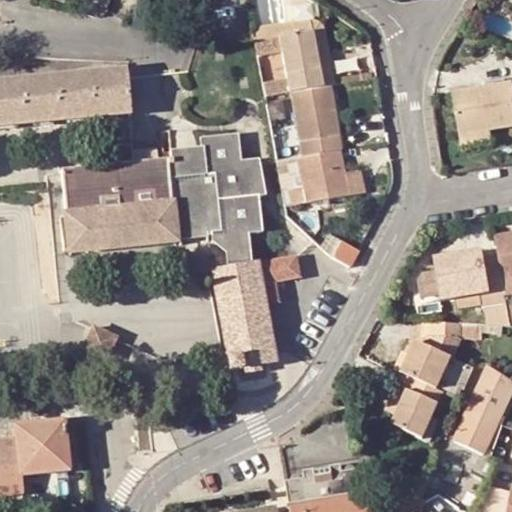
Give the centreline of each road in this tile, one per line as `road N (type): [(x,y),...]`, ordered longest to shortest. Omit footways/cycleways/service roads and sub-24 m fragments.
road 1 (unclassified): [(415,195),(310,391),(285,414),(167,473),(137,511)]
road 2 (residential): [(0,38),(49,31),(171,52),(192,39),(204,0)]
road 3 (unclassified): [(418,39),(409,99),(415,195)]
